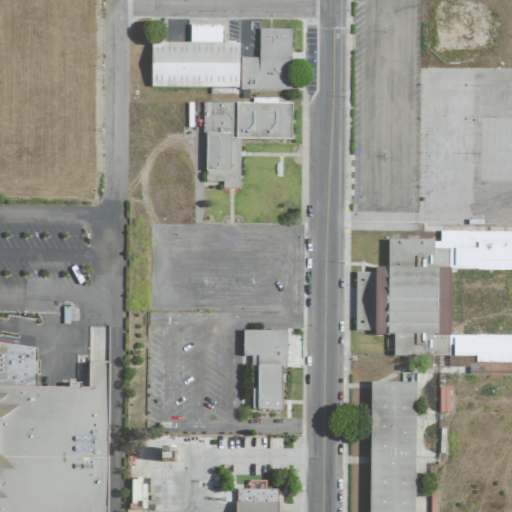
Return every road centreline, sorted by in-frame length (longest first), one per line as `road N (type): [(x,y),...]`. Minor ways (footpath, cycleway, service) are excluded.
road 1 (residential): [(334,0),(323,511)]
road 2 (residential): [(334,9),(114,7)]
